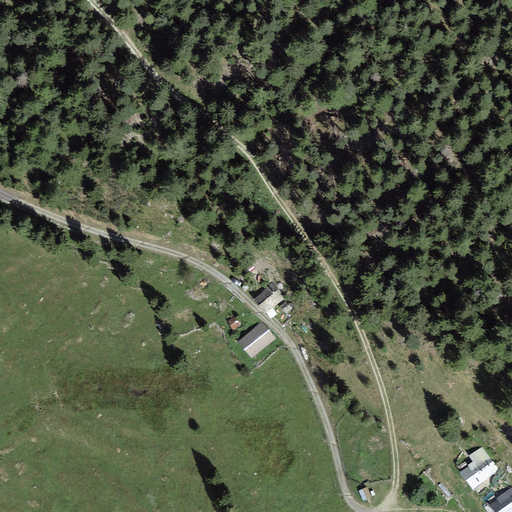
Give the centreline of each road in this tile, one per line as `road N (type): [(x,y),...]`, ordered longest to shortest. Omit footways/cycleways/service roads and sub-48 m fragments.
road 1 (track): [(368,510),(391,497),(396,480),(390,422),(372,360),(325,261),(218,124),(173,89),(92,0)]
road 2 (unclassified): [(0,194),(194,260),(225,280),(296,353),(346,495),(368,510)]
